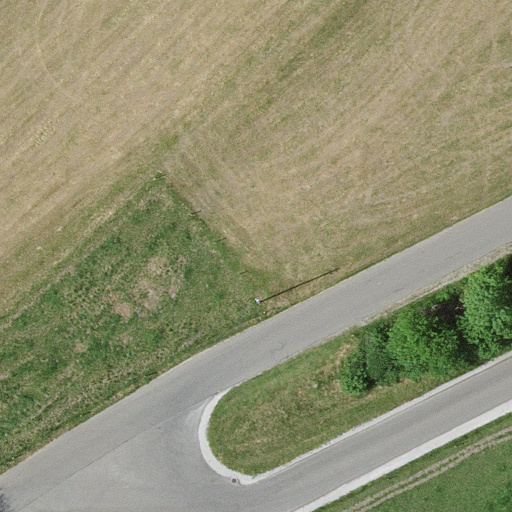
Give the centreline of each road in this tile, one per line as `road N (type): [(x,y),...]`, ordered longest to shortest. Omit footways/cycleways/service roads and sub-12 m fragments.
road 1 (unclassified): [(90,446),(208,375),(511,223)]
road 2 (unclassified): [(511,381),(307,484),(218,507),(149,493),(90,446)]
